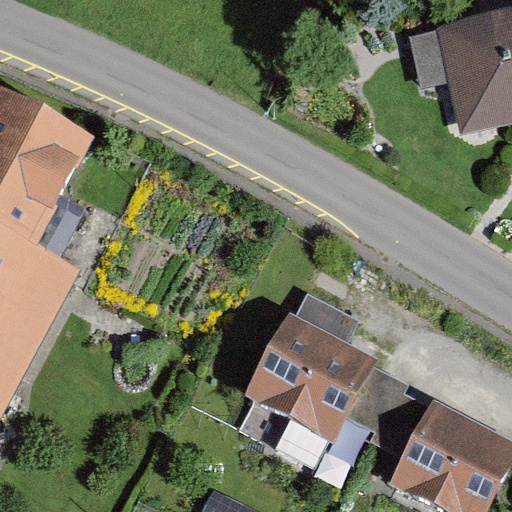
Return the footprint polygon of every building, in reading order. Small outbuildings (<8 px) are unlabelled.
[(511,15),(439,33),(440,37),(412,42),(422,93),(450,88),(461,139),(511,127),(511,15)] [(95,144),(0,92),(0,428),(0,429),(84,276),(36,251),(95,144)] [(310,298),(298,321),(350,349),(363,326),(310,298)] [(298,321),(293,319),(249,402),(338,448),(351,424),(377,373),(381,365),(350,349),(298,321)] [(410,389),(377,373),(351,424),(377,437),(372,448),(407,465),(433,414),(405,400),(410,389)] [(494,511),(511,478),(511,445),(437,406),(433,414),(407,465),(393,489),(437,511),(494,511)]
